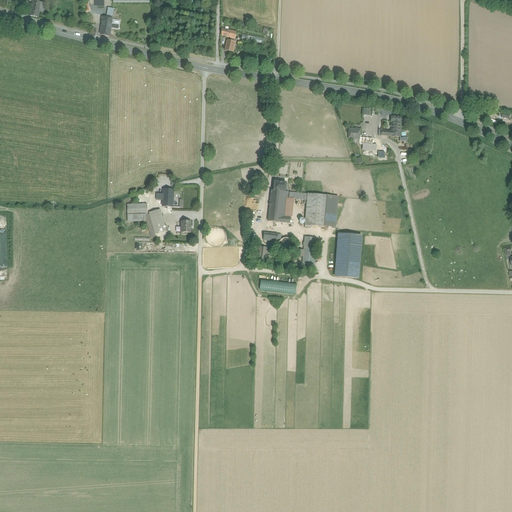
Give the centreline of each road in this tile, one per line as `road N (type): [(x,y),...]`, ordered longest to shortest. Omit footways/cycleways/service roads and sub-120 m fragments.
road 1 (secondary): [(0,16),(204,68),(413,105),(511,147)]
road 2 (track): [(204,68),(194,511)]
road 3 (track): [(511,291),(374,288),(242,269),(200,273)]
road 4 (track): [(428,290),(392,146)]
road 5 (track): [(460,122),(463,0)]
